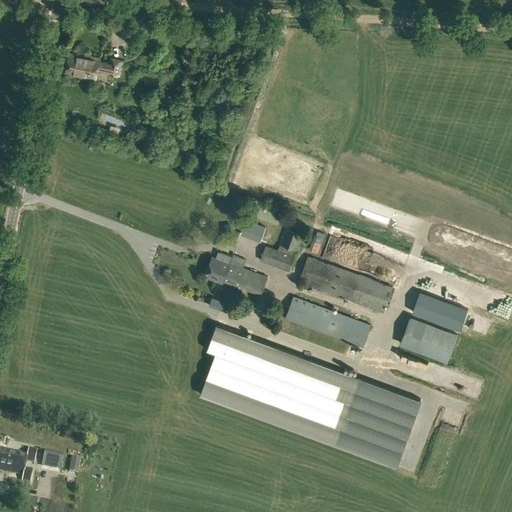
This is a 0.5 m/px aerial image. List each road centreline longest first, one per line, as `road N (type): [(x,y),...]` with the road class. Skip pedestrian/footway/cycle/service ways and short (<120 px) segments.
road 1 (unknown): [(21,189),(121,225),(170,294),(412,393)]
road 2 (track): [(104,0),(511,28)]
road 3 (unclassified): [(0,290),(60,0)]
